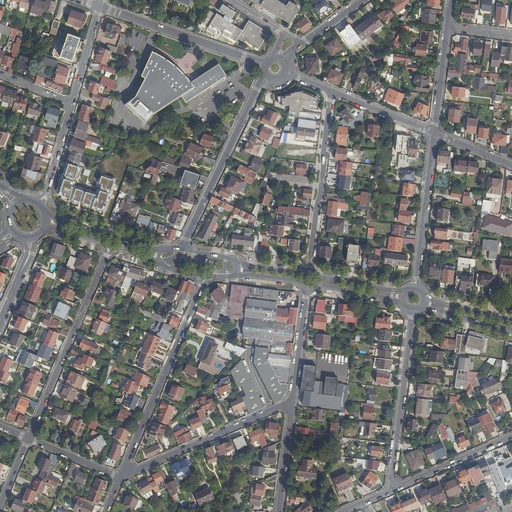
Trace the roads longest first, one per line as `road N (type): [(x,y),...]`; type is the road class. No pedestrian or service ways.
road 1 (residential): [(119,477),(205,276)]
road 2 (residential): [(110,244),(28,438)]
road 3 (residential): [(267,76),(182,248)]
road 4 (residential): [(119,477),(282,405),(290,409)]
road 5 (residential): [(308,275),(331,92)]
road 6 (residential): [(394,488),(412,311)]
road 7 (tertiary): [(100,6),(265,63)]
road 8 (residential): [(415,285),(433,133)]
road 9 (residential): [(290,409),(307,282)]
road 10 (residential): [(394,488),(511,436)]
road 11 (secondary): [(161,250),(45,208)]
